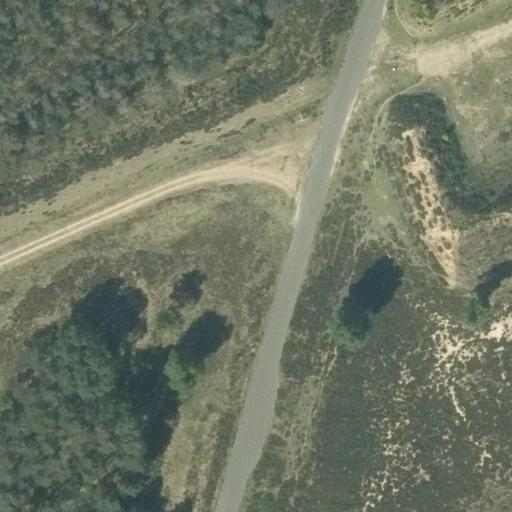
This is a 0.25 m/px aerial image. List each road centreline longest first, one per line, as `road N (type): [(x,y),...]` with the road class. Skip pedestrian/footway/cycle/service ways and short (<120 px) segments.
road 1 (track): [(379,0),(322,159),(229,511)]
road 2 (track): [(0,268),(137,208),(322,159)]
road 3 (track): [(354,69),(400,71),(507,37)]
